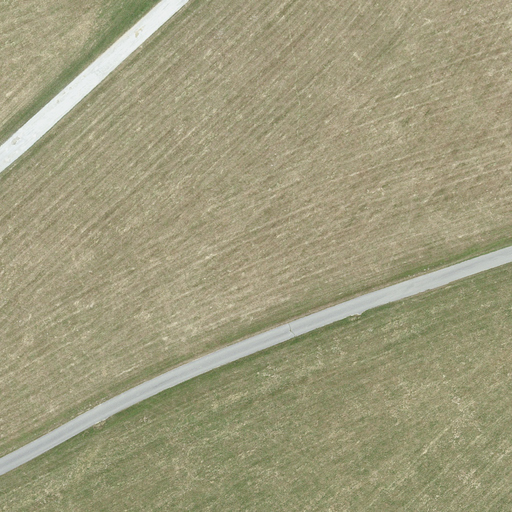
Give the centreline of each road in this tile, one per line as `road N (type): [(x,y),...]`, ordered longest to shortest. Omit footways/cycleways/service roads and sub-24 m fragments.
road 1 (track): [(0,468),(216,356),(511,258)]
road 2 (track): [(179,0),(0,159)]
